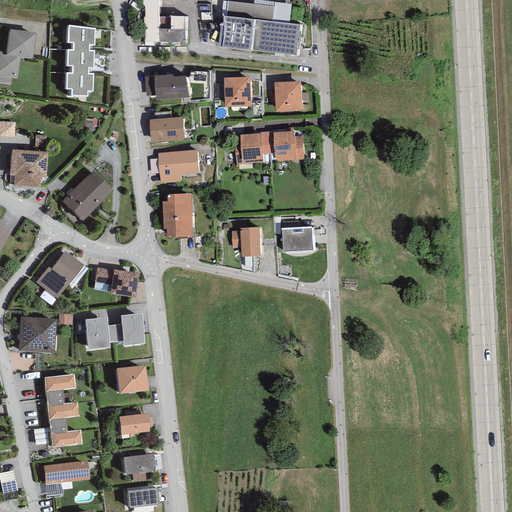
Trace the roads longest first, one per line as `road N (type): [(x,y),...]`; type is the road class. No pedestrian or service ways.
road 1 (primary): [(497,511),(470,0)]
road 2 (residential): [(334,293),(321,0)]
road 3 (residential): [(147,258),(116,0)]
road 4 (residential): [(179,511),(147,258)]
road 5 (residential): [(345,511),(334,293)]
road 6 (residential): [(147,258),(334,293)]
road 7 (residential): [(0,341),(34,511)]
